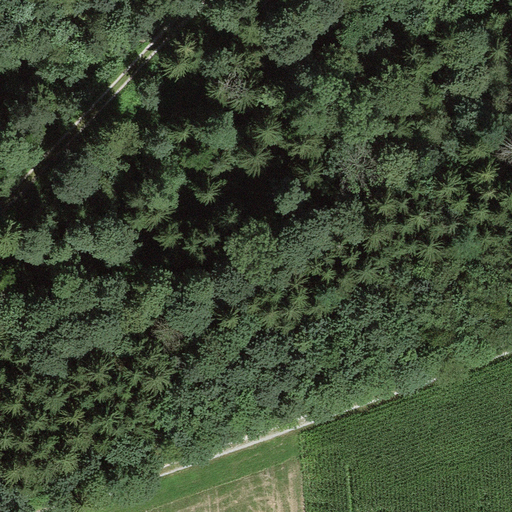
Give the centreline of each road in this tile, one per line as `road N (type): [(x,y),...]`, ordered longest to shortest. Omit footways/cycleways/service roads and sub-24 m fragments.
road 1 (track): [(60,511),(511,346)]
road 2 (track): [(0,214),(196,0)]
